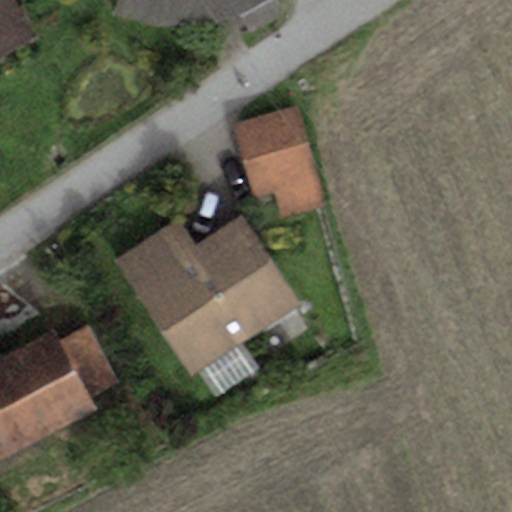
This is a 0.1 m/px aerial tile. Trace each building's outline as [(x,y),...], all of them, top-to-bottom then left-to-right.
[(6,0),(0,0),(0,58),(28,46),(6,0)] [(118,0),(112,15),(163,27),(207,26),(266,0),(118,0)] [(294,113),(238,129),(257,193),(277,187),(285,215),(321,204),(294,113)] [(179,225),(113,267),(186,378),(295,307),(238,221),(195,249),(179,225)] [(0,458),(98,407),(89,391),(108,380),(84,334),(64,345),(55,327),(0,356),(0,458)]
